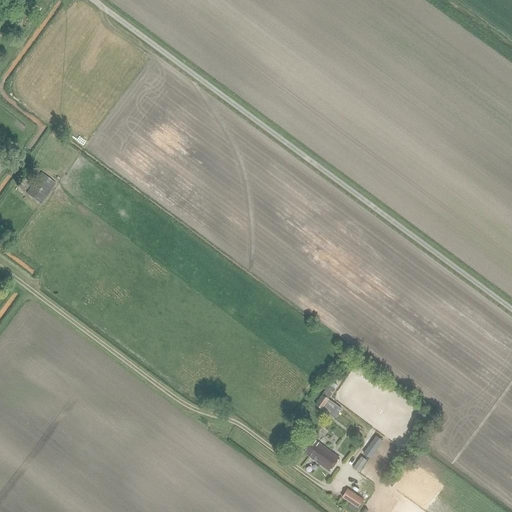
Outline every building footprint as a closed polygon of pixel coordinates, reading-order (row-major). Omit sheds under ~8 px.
[(18,182),(27,188),(34,178),(26,172),(18,182)] [(56,182),(41,172),(27,193),(42,203),(56,182)] [(329,399),(337,386),(330,381),(315,405),(322,410),(335,419),(343,410),(329,399)] [(339,457),(335,454),(315,440),(313,443),(310,441),(304,448),(308,451),(305,454),(329,471),(339,457)] [(366,460),(361,456),(352,468),(358,472),(366,460)] [(347,489),(341,497),(358,508),(363,499),(347,489)]
